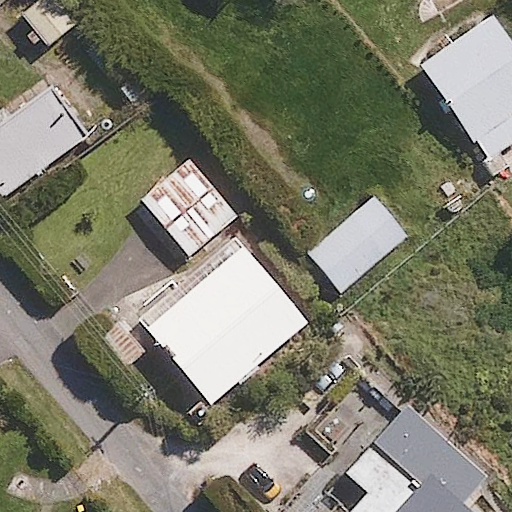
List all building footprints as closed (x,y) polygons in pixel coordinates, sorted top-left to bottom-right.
[(0,0),(0,5),(3,10),(8,6),(20,20),(25,15),(36,29),(29,34),(37,44),(44,38),(64,63),(98,36),(69,0),(0,0)] [(447,159),(431,134),(404,152),(441,210),(468,192),(460,180),(493,159),(499,155),(511,145),(511,33),(500,16),(429,65),(479,138),(447,159)] [(143,68),(118,87),(138,113),(163,94),(143,68)] [(89,137),(55,90),(0,129),(0,186),(8,196),(89,137)] [(240,215),(193,160),(146,200),(193,255),(240,215)] [(411,235),(380,198),(313,253),(344,290),(411,235)] [(313,321),(242,239),(147,321),(218,403),(313,321)] [(495,479),(412,407),(354,473),(376,493),(359,511),(481,511),(473,505),(495,479)]
